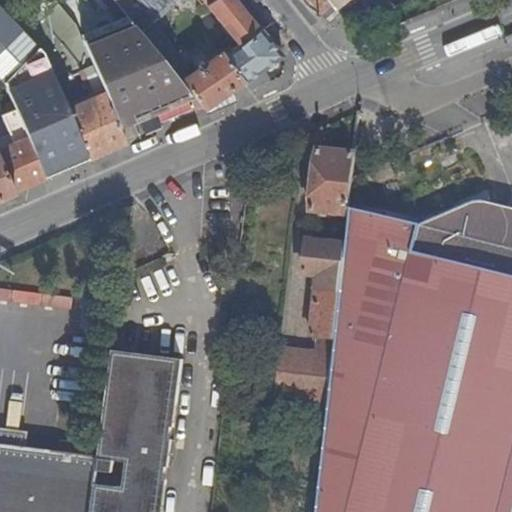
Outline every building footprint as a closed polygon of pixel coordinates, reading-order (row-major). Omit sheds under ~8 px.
[(43,53),(68,109),(105,94),(83,41),(81,36),(76,25),(54,0),(23,0),(6,15),(43,53)] [(116,0),(117,0),(129,16),(133,21),(181,82),(192,96),(204,111),(205,110),(232,92),(283,57),(237,0),(116,0)] [(307,0),(318,13),(319,13),(324,19),(346,0),(307,0)] [(472,0),(464,0),(402,18),(406,34),(476,14),(472,0)] [(16,111),(45,179),(90,160),(68,109),(43,53),(6,15),(5,14),(0,8),(0,79),(5,85),(16,111)] [(83,41),(133,21),(129,16),(81,36),(83,41)] [(192,96),(181,82),(133,21),(83,41),(105,94),(120,128),(134,122),(134,121),(192,96)] [(232,92),(205,110),(208,114),(238,101),(232,92)] [(68,109),(90,160),(126,144),(120,128),(105,94),(68,109)] [(15,144),(0,150),(0,164),(12,193),(45,179),(16,111),(3,117),(15,144)] [(352,178),(355,152),(319,149),(312,210),(348,214),(352,178)] [(0,198),(12,193),(0,164),(0,198)] [(353,178),(352,178),(348,214),(344,244),(334,338),(329,384),(326,413),(315,511),(511,511),(511,281),(495,277),(506,233),(508,227),(500,217),(495,212),(489,210),(483,209),(477,209),(419,225),(349,208),(353,178)] [(334,338),(344,244),(310,240),(306,275),(320,277),(314,335),(319,336),(334,338)] [(237,260),(232,250),(211,259),(215,270),(237,260)] [(223,293),(237,295),(239,276),(225,274),(223,293)] [(329,384),(334,338),(319,336),(318,352),(282,348),(277,395),(309,399),(308,412),(326,413),(329,384)] [(179,359),(114,351),(99,459),(91,511),(160,511),(179,359)] [(165,511),(184,360),(179,359),(160,511),(165,511)] [(286,468),(288,439),(270,437),(267,466),(286,468)] [(62,443),(61,454),(70,455),(72,445),(62,443)] [(0,446),(0,511),(25,511),(33,450),(0,446)] [(70,455),(61,454),(33,450),(25,511),(91,511),(99,459),(70,455)]
